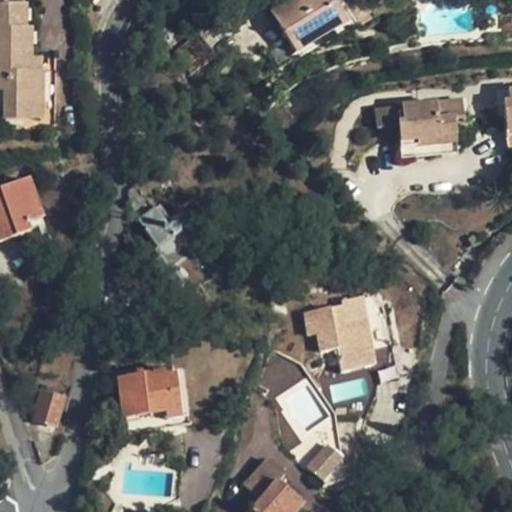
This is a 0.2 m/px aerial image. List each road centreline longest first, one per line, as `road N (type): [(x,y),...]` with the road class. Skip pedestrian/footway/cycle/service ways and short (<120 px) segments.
road 1 (residential): [(134,0),(107,32),(103,94),(113,217),(80,335),(66,456),(52,503)]
road 2 (tertiary): [(511,280),(486,362),(490,411),(511,468)]
road 3 (residential): [(52,503),(34,501),(0,401)]
